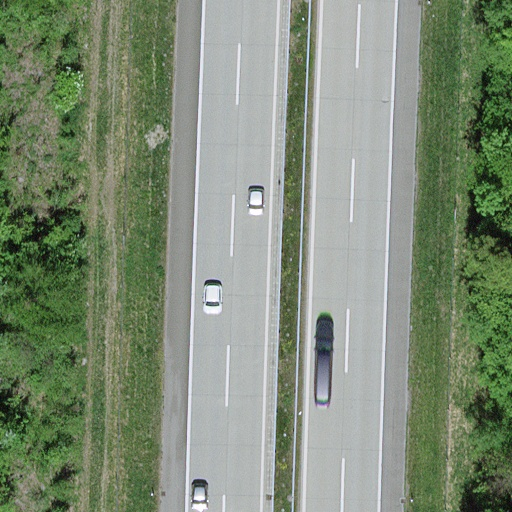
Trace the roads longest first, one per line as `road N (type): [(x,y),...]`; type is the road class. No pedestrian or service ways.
road 1 (motorway): [(245,0),(225,511)]
road 2 (motorway): [(344,511),(364,0)]
